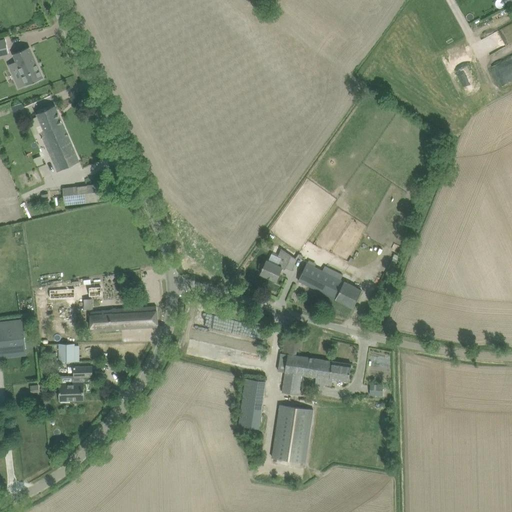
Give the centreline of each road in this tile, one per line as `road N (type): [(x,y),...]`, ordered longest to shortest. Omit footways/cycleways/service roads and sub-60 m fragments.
road 1 (unclassified): [(511,357),(340,328),(209,287),(175,289)]
road 2 (unclassified): [(175,289),(56,0)]
road 3 (unclassified): [(0,507),(61,475),(144,379),(170,331),(175,289)]
